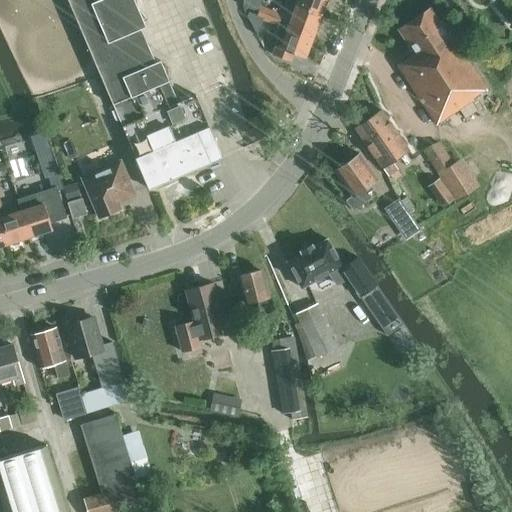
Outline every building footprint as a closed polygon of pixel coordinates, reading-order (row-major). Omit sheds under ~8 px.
[(67,0),(121,126),(148,188),(222,157),(195,94),(178,102),(167,78),(166,65),(162,66),(160,60),(155,62),(140,29),(145,26),(143,20),(146,19),(138,8),(136,5),(135,0),(67,0)] [(243,0),(242,6),(258,11),(260,6),(262,0),(243,0)] [(286,0),(286,1),(296,4),(321,13),(325,0),(286,0)] [(282,14),(277,25),(288,26),(313,35),(321,13),(296,4),(291,18),(282,14)] [(256,17),(267,21),(271,10),(260,6),(258,11),(256,17)] [(398,65),(436,124),(472,100),(471,98),(486,88),(449,31),(446,33),(430,8),(399,29),(415,54),(398,65)] [(267,21),(277,25),(282,14),(271,10),(267,21)] [(289,65),(290,61),(293,53),(304,58),(313,35),(288,26),(277,25),(274,34),(278,35),(271,56),(272,58),(289,65)] [(355,128),(382,167),(388,176),(398,169),(392,160),(408,149),(381,109),(355,128)] [(425,151),(437,170),(438,172),(442,169),(446,176),(456,170),(452,163),(439,142),(424,150),(425,151)] [(437,170),(425,151),(413,158),(426,178),(437,170)] [(351,195),(346,199),(346,200),(352,209),(370,197),(367,192),(372,188),(369,184),(378,178),(359,153),(345,163),(341,163),(337,166),(336,169),(334,171),(351,195)] [(83,178),(99,217),(119,209),(115,202),(133,194),(119,162),(83,178)] [(444,204),(451,199),(436,180),(429,185),(444,204)] [(17,199),(18,202),(21,211),(29,236),(52,228),(50,223),(67,217),(56,186),(17,199)] [(67,202),(72,219),(87,214),(82,198),(67,202)] [(383,208),(398,230),(413,219),(398,198),(383,208)] [(11,214),(0,218),(0,221),(7,243),(29,236),(21,211),(18,202),(8,205),(11,214)] [(287,260),(286,261),(287,262),(301,287),(328,272),(336,284),(346,277),(340,268),(342,267),(328,240),(327,239),(326,239),(313,247),(312,246),(312,244),(310,245),(311,245),(301,250),(300,251),(300,252),(301,252),(301,253),(288,260),(287,260)] [(383,293),(376,284),(358,257),(341,268),(359,296),(386,335),(404,322),(402,317),(400,318),(395,309),(383,293)] [(245,304),(257,301),(262,322),(277,319),(271,297),(269,298),(262,271),(255,272),(255,271),(238,275),(245,304)] [(185,290),(193,321),(175,326),(181,351),(201,346),(199,339),(225,332),(212,282),(185,290)] [(305,351),(306,362),(337,348),(316,304),(297,313),(301,323),(296,325),(302,344),(305,351)] [(75,357),(91,353),(95,366),(101,387),(81,393),(87,412),(129,399),(112,341),(101,345),(93,317),(66,324),(75,357)] [(30,335),(39,368),(55,363),(58,373),(67,370),(64,361),(64,360),(55,327),(30,335)] [(12,344),(0,347),(0,380),(12,377),(14,383),(23,380),(12,344)] [(271,352),(281,412),(299,409),(289,349),(271,352)] [(58,400),(64,419),(86,413),(80,393),(58,400)] [(212,400),(210,409),(237,415),(239,405),(212,400)] [(20,416),(9,419),(12,427),(22,424),(34,421),(31,408),(18,412),(20,416)] [(82,424),(86,436),(119,425),(115,413),(82,424)] [(0,430),(12,427),(9,419),(8,415),(0,417),(0,430)] [(86,436),(89,447),(123,437),(119,425),(86,436)] [(89,447),(93,458),(126,448),(123,437),(89,447)] [(67,511),(46,444),(0,458),(0,498),(4,511),(67,511)] [(93,458),(96,470),(130,459),(126,448),(93,458)] [(96,470),(100,481),(133,471),(130,459),(96,470)] [(133,471),(100,481),(104,493),(137,482),(133,471)] [(111,511),(121,509),(143,502),(137,482),(104,493),(84,499),(87,511),(111,511)] [(146,511),(143,502),(121,509),(122,511),(146,511)]
